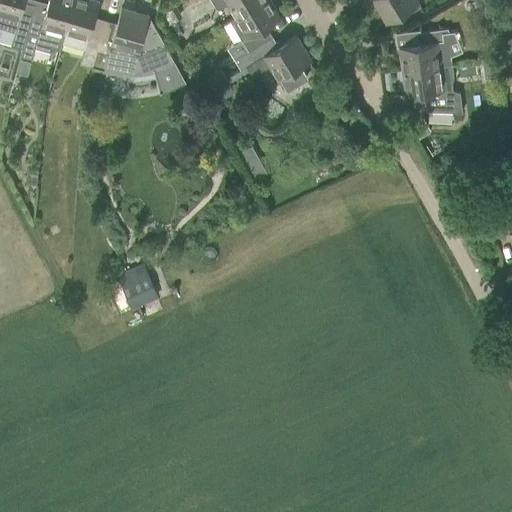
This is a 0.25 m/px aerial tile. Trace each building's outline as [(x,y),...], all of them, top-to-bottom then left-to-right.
[(0,0),(0,24),(14,29),(10,44),(22,48),(35,4),(24,1),(23,0),(0,0)] [(35,4),(22,47),(33,50),(35,43),(46,46),(49,51),(54,48),(59,50),(63,37),(73,0),(47,0),(46,7),(35,4)] [(74,42),(85,45),(81,56),(94,60),(104,23),(93,20),(99,1),(96,0),(73,0),(63,37),(67,38),(70,44),(74,42)] [(211,0),(215,7),(227,5),(234,17),(262,0),(211,0)] [(262,0),(234,17),(230,20),(248,51),(268,38),(262,28),(280,18),(269,0),(262,0)] [(372,0),(385,22),(419,2),(417,0),(372,0)] [(167,24),(179,17),(171,4),(160,11),(167,24)] [(492,16),(502,15),(501,6),(491,8),(492,16)] [(153,71),(154,73),(155,73),(154,70),(164,67),(169,65),(175,62),(150,17),(147,19),(148,15),(121,7),(115,27),(104,23),(94,60),(92,67),(104,70),(110,72),(117,73),(123,74),(123,76),(124,76),(124,74),(132,74),(139,74),(146,72),(153,71)] [(447,28),(438,29),(418,31),(419,43),(399,46),(402,70),(452,64),(451,56),(454,54),(448,40),(452,39),(447,28)] [(274,48),(268,38),(248,51),(234,59),(240,70),(226,79),(219,69),(205,77),(217,98),(232,89),(228,83),(248,72),(252,78),(270,67),(277,80),(280,78),(287,89),(306,77),(300,66),(311,60),(296,35),(274,48)] [(483,63),(485,78),(498,76),(496,61),(483,63)] [(452,64),(402,70),(405,95),(417,93),(419,110),(462,112),(459,90),(451,89),(450,82),(453,76),(452,64)] [(251,145),(241,151),(254,176),(265,170),(251,145)] [(142,263),(105,279),(119,311),(156,295),(142,263)]
